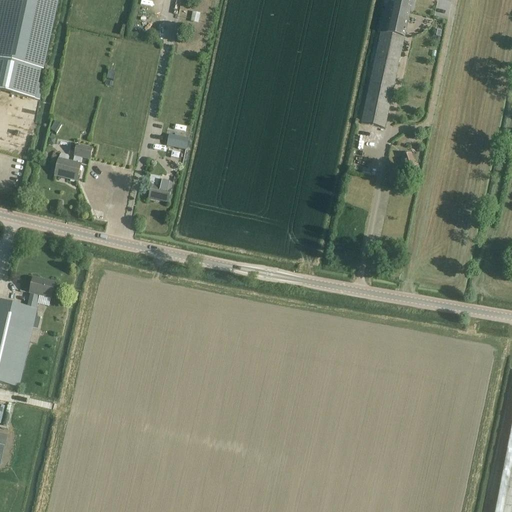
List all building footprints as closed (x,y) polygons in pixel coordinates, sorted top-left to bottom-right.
[(0,0),(0,92),(40,101),(42,91),(43,86),(39,85),(57,1),(51,0),(0,0)] [(361,124),(375,127),(385,129),(412,0),(392,0),(391,7),(386,6),(361,124)] [(190,23),(198,24),(201,14),(192,12),(190,23)] [(108,71),(106,79),(113,81),(116,73),(108,71)] [(55,122),(50,130),(56,134),(62,126),(55,122)] [(185,139),(169,136),(168,145),(183,148),(185,139)] [(59,160),(57,167),(55,176),(56,175),(67,177),(66,179),(77,182),(81,165),(80,165),(82,158),(90,160),(92,149),(77,146),(74,156),(75,156),(73,163),(69,162),(70,159),(69,157),(62,155),(60,157),(59,160)] [(401,157),(407,175),(418,171),(411,154),(401,157)] [(172,159),(165,164),(171,170),(177,165),(172,159)] [(152,187),(151,189),(149,199),(150,198),(161,200),(161,202),(168,203),(173,185),(165,183),(164,188),(159,187),(161,179),(151,176),(149,186),(152,187)] [(0,301),(0,384),(18,389),(37,311),(35,310),(38,297),(50,300),(54,283),(33,279),(30,295),(27,308),(0,301)] [(511,511),(511,423),(494,511),(511,511)]
